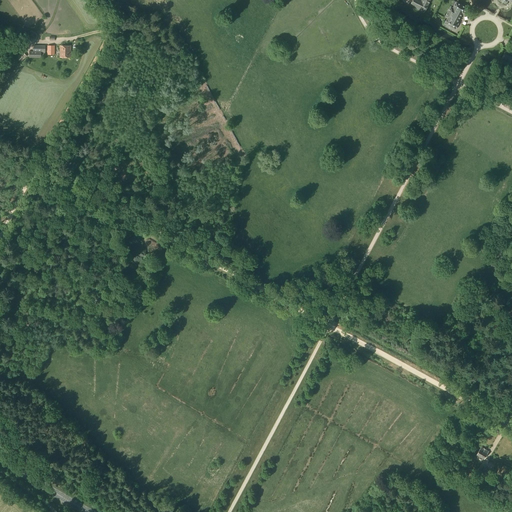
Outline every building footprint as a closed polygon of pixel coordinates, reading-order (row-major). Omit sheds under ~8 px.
[(412,0),(410,5),(423,13),(425,11),(427,7),(427,6),(430,0),(412,0)] [(455,2),(454,1),(451,6),(450,6),(445,17),(447,18),(446,20),(445,21),(444,24),(455,30),(459,23),(457,23),(462,13),(463,14),(467,7),(456,1),(455,2)] [(45,57),(45,45),(33,45),(33,51),(29,51),(29,58),(41,58),(41,57),(45,57)] [(70,57),(71,46),(60,46),(60,57),(70,57)] [(21,62),(27,56),(22,51),(16,57),(21,62)] [(484,459),(488,451),(481,447),(476,454),(484,459)] [(485,480),(486,477),(490,471),(484,467),(478,476),(485,480)]
